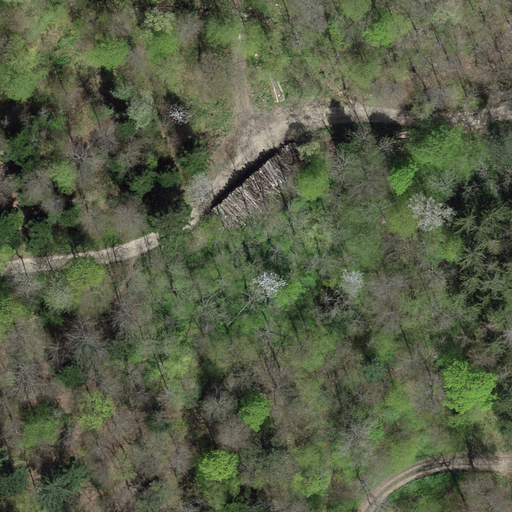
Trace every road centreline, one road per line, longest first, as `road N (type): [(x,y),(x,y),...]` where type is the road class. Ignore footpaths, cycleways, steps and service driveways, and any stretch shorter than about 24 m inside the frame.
road 1 (track): [(0,270),(128,251),(166,234),(272,136),(310,118),(461,120),(511,112)]
road 2 (track): [(511,464),(413,473),(369,511)]
